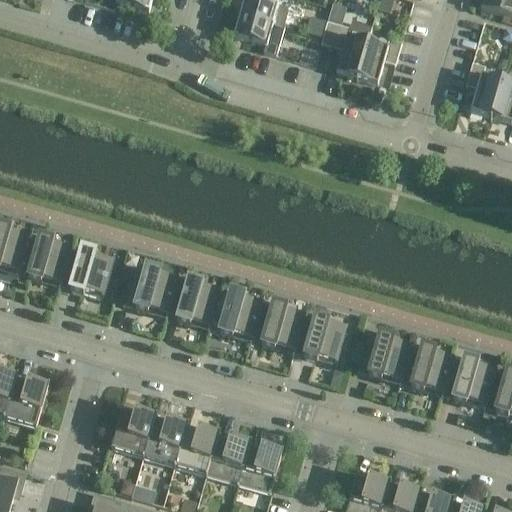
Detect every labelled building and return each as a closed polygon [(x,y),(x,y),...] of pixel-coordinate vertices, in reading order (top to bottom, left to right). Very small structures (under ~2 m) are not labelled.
[(115,0),(114,7),(147,17),(151,0),(115,0)] [(237,19),(236,20),(283,33),(283,32),(282,32),(287,16),(285,12),(277,10),(279,0),(254,0),(254,3),(244,0),(243,0),(238,20),(237,19)] [(379,0),(377,10),(376,14),(388,17),(392,1),(389,1),(386,0),(379,0)] [(511,0),(483,0),(480,14),(511,23),(511,0)] [(264,50),(262,57),(275,61),(283,33),(236,20),(236,21),(238,21),(232,41),(264,50)] [(316,24),(312,40),(320,42),(324,26),(316,24)] [(319,50),(330,53),(337,30),(326,27),(319,50)] [(354,85),(355,86),(366,46),(365,47),(347,42),(349,34),(337,30),(330,53),(341,56),(335,78),(355,84),(354,85)] [(511,35),(504,33),(502,39),(505,45),(511,46),(511,44),(511,35)] [(390,35),(387,44),(400,48),(403,39),(390,35)] [(366,46),(355,86),(356,86),(356,85),(376,90),(382,68),(393,71),(400,48),(387,44),(385,53),(367,48),(367,46),(366,46)] [(488,124),(489,124),(500,85),(500,84),(499,86),(481,80),(483,72),(471,68),(464,91),(475,95),(469,117),(489,123),(488,124)] [(500,85),(489,124),(490,124),(490,123),(510,129),(511,121),(511,89),(501,86),(501,85),(500,85)] [(0,275),(16,280),(26,242),(8,237),(10,231),(0,228),(0,275)] [(26,242),(16,280),(27,283),(27,284),(40,287),(58,292),(69,254),(51,249),(52,243),(40,240),(38,245),(26,242)] [(69,254),(58,292),(70,295),(69,296),(82,300),(82,299),(101,304),(112,266),(93,261),(95,256),(82,252),(80,257),(69,254)] [(128,289),(123,306),(122,310),(134,313),(134,314),(146,318),(147,317),(165,322),(176,285),(157,279),(159,274),(146,270),(144,276),(133,272),(128,289)] [(176,285),(165,322),(176,325),(176,326),(189,330),(189,329),(207,334),(218,297),(200,291),(201,286),(188,282),(187,288),(176,285)] [(118,287),(113,303),(123,306),(128,289),(118,287)] [(218,297),(207,334),(218,338),(231,342),(231,341),(249,346),(260,309),(242,304),(243,298),(231,295),(229,300),(218,297)] [(260,309),(249,346),(261,350),(260,351),(273,354),(273,353),(292,359),(302,321),(284,316),(286,310),(273,307),(271,312),(260,309)] [(302,321),(292,359),(303,362),(303,363),(316,366),(316,365),(335,371),(345,333),(327,328),(328,322),(315,319),(314,324),(302,321)] [(380,384),(398,389),(409,351),(391,346),(392,341),(380,337),(378,343),(366,339),(355,377),(367,380),(367,381),(380,385),(380,384)] [(409,351),(398,389),(410,392),(409,393),(422,397),(422,396),(441,401),(451,364),(433,358),(435,353),(422,349),(420,355),(409,351)] [(451,364),(441,401),(452,404),(452,405),(464,409),(465,408),(483,413),(494,376),(475,370),(477,365),(464,361),(463,367),(451,364)] [(494,376),(483,413),(494,417),(507,421),(507,420),(511,421),(511,375),(506,374),(505,379),(494,376)] [(334,375),(329,390),(339,393),(343,378),(334,375)] [(0,423),(3,424),(14,384),(4,381),(5,379),(0,377),(0,423)] [(14,384),(3,424),(35,433),(40,414),(42,415),(45,406),(43,406),(46,394),(35,391),(36,388),(26,385),(25,388),(14,384)] [(111,441),(109,448),(108,449),(111,450),(109,454),(142,464),(153,424),(154,421),(133,416),(133,418),(121,415),(113,441),(111,441)] [(153,424),(142,464),(173,473),(184,433),(174,430),(175,427),(165,425),(164,427),(153,424)] [(184,433),(173,473),(204,482),(216,442),(206,439),(207,436),(196,434),(196,436),(184,433)] [(216,442),(204,482),(236,491),(247,451),(237,448),(238,445),(228,443),(227,445),(216,442)] [(247,451),(236,491),(268,500),(274,481),(276,482),(278,473),(276,472),(280,460),(269,457),(270,454),(260,452),(259,454),(247,451)] [(0,511),(9,511),(15,493),(20,494),(24,479),(0,472),(0,511)] [(344,507),(342,511),(380,511),(386,491),(376,488),(377,485),(367,482),(366,485),(354,481),(347,508),(344,507)] [(160,483),(156,496),(165,499),(169,486),(160,483)] [(122,486),(119,497),(130,500),(134,489),(122,486)] [(386,491),(380,511),(414,511),(418,500),(408,497),(409,494),(398,491),(398,494),(386,491)] [(139,511),(94,499),(89,511),(139,511)] [(418,500),(414,511),(448,511),(449,509),(439,506),(440,503),(430,500),(429,503),(418,500)] [(182,503),(179,511),(193,511),(195,507),(182,503)]
